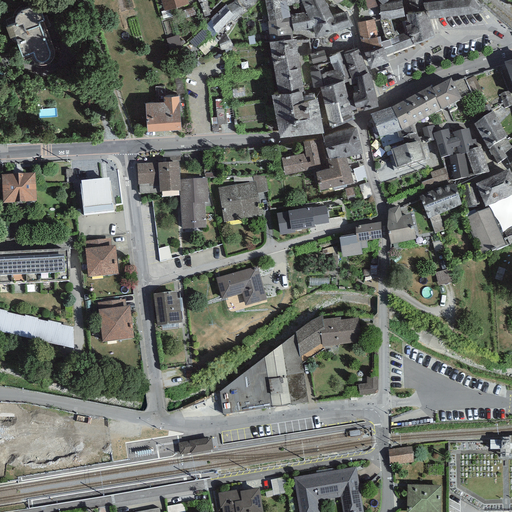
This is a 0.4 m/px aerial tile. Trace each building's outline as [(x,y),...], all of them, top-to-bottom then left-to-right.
[(160,0),(164,12),(189,4),(187,0),(160,0)] [(235,0),(228,6),(227,5),(207,23),(216,33),(232,19),(233,20),(244,10),(235,0)] [(264,0),(269,22),(291,17),(287,6),(286,1),(281,2),(280,0),(264,0)] [(323,0),(302,0),(301,1),(302,2),(306,12),(291,15),(293,32),(313,28),(315,38),(353,26),(347,11),(332,16),(323,0)] [(364,0),(367,8),(368,9),(370,8),(377,7),(375,0),(364,0)] [(382,4),(379,5),(381,19),(381,21),(382,21),(391,19),(391,20),(404,17),(405,17),(402,0),(384,4),(382,4)] [(429,16),(430,19),(483,13),(483,11),(474,0),(429,0),(430,2),(423,3),(427,16),(429,16)] [(15,25),(6,28),(10,39),(15,38),(22,58),(23,57),(25,61),(32,58),(33,61),(36,63),(39,65),(42,66),(44,66),(47,65),(50,64),(52,61),(54,58),(55,55),(55,53),(43,21),(45,21),(39,4),(33,6),(26,9),(21,12),(18,14),(16,17),(15,19),(14,23),(15,25)] [(367,8),(358,8),(358,22),(356,23),(360,40),(364,53),(382,48),(381,42),(380,36),(378,37),(374,21),(374,19),(370,8),(368,9),(367,8)] [(425,11),(405,15),(406,17),(405,17),(404,17),(408,32),(414,45),(435,37),(429,17),(427,17),(425,11)] [(293,40),(291,17),(269,22),(267,22),(270,42),(293,40)] [(380,36),(381,42),(382,48),(383,48),(387,57),(414,46),(414,45),(408,32),(399,36),(397,31),(394,32),(391,20),(391,19),(382,21),(381,21),(381,19),(374,21),(378,37),(380,36)] [(226,34),(218,39),(220,51),(233,46),(226,34)] [(270,42),(273,62),(298,57),(296,39),(293,40),(270,42)] [(382,48),(364,53),(370,69),(389,63),(387,57),(383,48),(382,48)] [(324,50),(309,54),(313,65),(327,60),(324,50)] [(359,50),(344,55),(352,79),(369,73),(359,50)] [(343,52),(329,57),(333,70),(321,74),(320,71),(310,72),(314,93),(321,92),(320,88),(344,81),(345,83),(352,80),(352,79),(344,55),(343,52)] [(298,57),(273,62),(278,94),(278,96),(304,92),(298,57)] [(369,73),(352,79),(352,80),(355,86),(352,87),(353,99),(349,100),(353,114),(378,106),(378,104),(369,73)] [(474,76),(467,80),(475,96),(482,92),(474,76)] [(433,87),(432,88),(437,98),(436,98),(441,109),(462,99),(461,98),(453,82),(451,78),(433,87)] [(465,78),(453,82),(461,98),(471,92),(465,78)] [(344,81),(320,88),(321,92),(330,129),(354,120),(353,114),(349,100),(345,83),(344,81)] [(432,86),(391,107),(401,130),(441,109),(436,98),(437,98),(432,88),(433,87),(432,86)] [(511,105),(511,99),(509,91),(500,94),(505,108),(511,105)] [(278,96),(278,94),(271,95),(280,138),(323,133),(317,98),(315,98),(314,93),(305,95),(304,92),(278,96)] [(163,103),(145,104),(147,133),(181,131),(179,97),(163,98),(163,103)] [(391,107),(370,114),(379,138),(401,130),(391,107)] [(474,124),(488,149),(506,138),(507,136),(493,111),(474,124)] [(450,133),(448,128),(436,132),(434,124),(422,128),(426,143),(435,140),(440,158),(448,155),(449,157),(464,153),(466,152),(470,151),(469,149),(478,147),(476,139),(472,140),(469,128),(450,133)] [(323,137),(329,159),(329,160),(346,157),(363,154),(357,128),(337,132),(323,137)] [(405,144),(391,149),(397,169),(426,160),(417,133),(402,137),(405,144)] [(511,147),(506,138),(488,149),(497,163),(511,153),(511,147)] [(305,153),(281,158),(285,175),(321,168),(315,139),(303,142),(305,153)] [(470,151),(466,152),(474,175),(489,172),(481,146),(478,147),(469,149),(470,151)] [(469,177),(464,153),(449,157),(453,180),(469,177)] [(346,157),(329,160),(328,161),(330,169),(316,173),(320,191),(354,183),(346,157)] [(179,161),(137,164),(138,185),(139,185),(149,184),(149,186),(159,186),(160,192),(179,191),(181,191),(180,179),(179,161)] [(356,167),(361,179),(370,176),(365,164),(356,167)] [(445,167),(430,172),(432,178),(421,182),(424,190),(450,181),(445,167)] [(511,174),(509,169),(475,184),(485,207),(511,194),(511,174)] [(34,173),(1,175),(3,203),(36,201),(34,173)] [(253,176),(254,182),(255,181),(257,194),(268,191),(265,176),(253,176)] [(81,181),(81,184),(80,184),(84,215),(113,212),(109,177),(81,181)] [(208,202),(207,178),(180,179),(181,191),(179,191),(182,229),(206,227),(204,202),(208,202)] [(254,182),(218,188),(224,222),(261,216),(257,194),(255,181),(254,182)] [(434,190),(419,197),(428,219),(429,218),(439,214),(461,205),(456,183),(434,190)] [(149,184),(139,185),(140,194),(160,192),(159,186),(149,186),(149,184)] [(474,185),(463,188),(467,207),(478,204),(474,185)] [(399,205),(388,209),(387,227),(390,244),(416,239),(411,214),(402,216),(399,205)] [(326,206),(312,208),(315,225),(329,223),(326,206)] [(288,212),(276,213),(279,235),(292,233),(292,231),(315,228),(315,225),(312,208),(312,207),(288,210),(288,212)] [(490,207),(464,218),(481,254),(491,249),(491,251),(506,246),(499,231),(490,207)] [(444,230),(439,214),(429,218),(435,234),(444,230)] [(381,222),(355,226),(356,235),(339,237),(341,258),(362,254),(360,241),(382,239),(381,222)] [(511,225),(499,231),(506,246),(511,243),(511,225)] [(84,241),(85,248),(112,245),(111,238),(84,241)] [(112,245),(85,248),(88,277),(118,274),(115,245),(112,245)] [(163,259),(174,257),(171,246),(161,248),(163,259)] [(69,248),(0,251),(0,284),(70,281),(69,248)] [(257,266),(216,278),(222,299),(241,294),(245,306),(267,300),(257,266)] [(438,272),(441,286),(455,283),(451,269),(438,272)] [(176,291),(153,294),(157,326),(182,323),(179,298),(177,298),(176,291)] [(97,302),(98,309),(127,306),(126,299),(97,302)] [(127,306),(98,309),(102,342),(134,338),(130,305),(127,306)] [(0,331),(74,348),(73,327),(60,325),(61,323),(48,320),(47,322),(37,319),(38,318),(25,315),(24,316),(7,312),(7,311),(0,309),(0,331)] [(322,315),(296,331),(296,333),(301,364),(325,349),(324,347),(339,345),(339,344),(360,343),(358,318),(340,320),(340,317),(323,319),(322,315)] [(296,333),(219,392),(222,414),(308,403),(301,364),(296,333)] [(366,383),(358,384),(359,396),(378,393),(378,377),(367,377),(366,383)] [(21,442),(24,465),(72,459),(68,429),(45,432),(46,439),(21,442)] [(212,438),(178,443),(180,455),(213,450),(212,438)] [(388,449),(390,464),(414,462),(412,446),(388,449)] [(363,511),(356,467),(293,478),(299,511),(319,511),(318,501),(340,497),(342,511),(363,511)] [(287,477),(273,479),(276,495),(289,492),(287,477)] [(441,511),(442,484),(406,484),(406,511),(441,511)] [(240,489),(218,493),(220,508),(222,508),(222,511),(263,511),(259,488),(240,491),(240,489)] [(188,511),(186,503),(166,507),(167,511),(188,511)]
